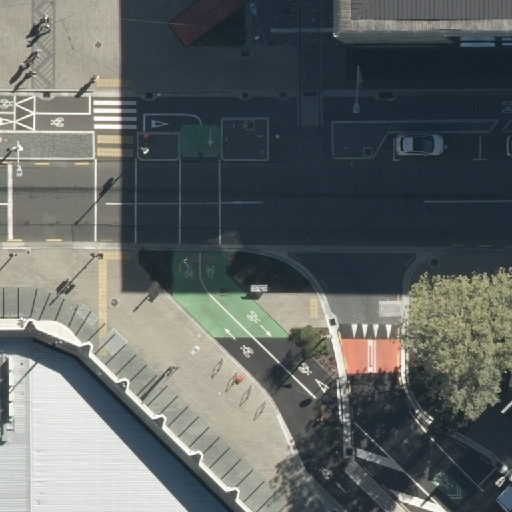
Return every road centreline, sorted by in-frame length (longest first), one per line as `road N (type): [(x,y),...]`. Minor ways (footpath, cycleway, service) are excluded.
road 1 (secondary): [(0,204),(367,201)]
road 2 (residential): [(367,201),(367,409),(463,511)]
road 3 (residential): [(301,0),(301,158),(367,201)]
road 4 (secondary): [(367,201),(511,200)]
